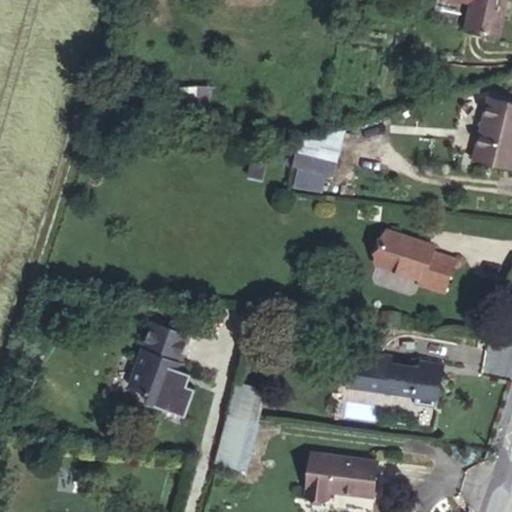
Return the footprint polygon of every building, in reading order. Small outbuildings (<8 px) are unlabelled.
[(210,0),(208,9),(228,14),(231,0),(210,0)] [(465,0),(470,1),(463,32),(496,40),(505,0),(465,0)] [(163,67),(173,39),(149,30),(139,59),(163,67)] [(511,108),(491,102),(474,165),(511,175),(511,108)] [(291,185),(322,190),(324,173),(336,174),(342,126),(300,120),(291,185)] [(436,244),(388,228),(373,264),(421,280),(418,288),(441,296),(453,260),(433,254),(436,244)] [(196,314),(159,302),(134,373),(150,379),(153,385),(151,390),(172,397),(182,366),(178,364),(185,345),(196,314)] [(185,345),(178,364),(182,366),(188,346),(185,345)] [(435,419),(436,411),(444,375),(445,368),(420,363),(418,370),(385,364),(386,356),(355,351),(354,358),(345,365),(343,377),(349,386),(379,392),(378,396),(407,402),(404,413),(435,419)] [(240,381),(236,397),(257,402),(261,387),(240,381)] [(231,415),(253,418),(257,402),(236,397),(231,415)] [(231,415),(219,463),(241,467),(253,418),(231,415)] [(369,495),(374,465),(308,454),(301,494),(325,499),(326,487),(369,495)]
